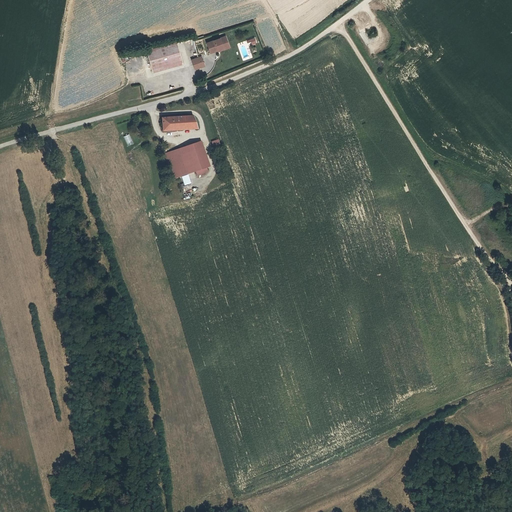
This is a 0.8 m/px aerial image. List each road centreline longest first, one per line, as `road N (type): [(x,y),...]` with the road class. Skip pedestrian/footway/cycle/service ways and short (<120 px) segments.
road 1 (track): [(249,511),(240,501),(196,508),(175,499),(154,346),(106,206),(123,111)]
road 2 (track): [(338,23),(511,283)]
road 3 (track): [(511,382),(417,435),(399,468),(327,511)]
road 4 (residential): [(0,146),(204,89)]
road 5 (unclassified): [(204,89),(298,52),(368,0)]
